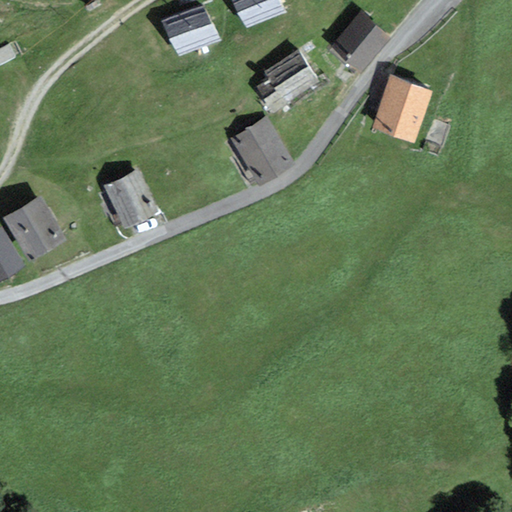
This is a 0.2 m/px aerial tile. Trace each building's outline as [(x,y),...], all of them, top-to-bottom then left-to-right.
[(279,0),(235,0),(247,25),(283,8),(279,0)] [(204,2),(163,21),(179,56),(220,37),(204,2)] [(361,9),(332,44),(361,67),(389,32),(361,9)] [(320,79),(300,48),(275,63),(271,77),(257,86),(272,110),(320,79)] [(391,73),(372,123),(413,138),(431,87),(391,73)] [(233,137),(261,179),(293,159),(266,116),(233,137)] [(137,167),(104,184),(125,225),(158,208),(137,167)] [(39,195),(3,216),(28,257),(64,236),(39,195)] [(1,225),(0,226),(0,276),(23,263),(1,225)]
